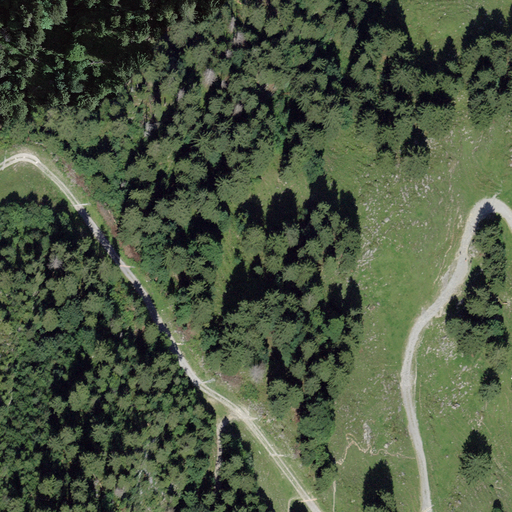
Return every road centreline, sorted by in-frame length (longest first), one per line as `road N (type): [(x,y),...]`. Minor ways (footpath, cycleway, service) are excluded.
road 1 (track): [(426,511),(406,396),(407,354),(459,272),(472,218),(496,206),(511,222)]
road 2 (track): [(0,168),(25,157),(70,195),(199,387),(234,408)]
road 3 (track): [(234,408),(315,511)]
